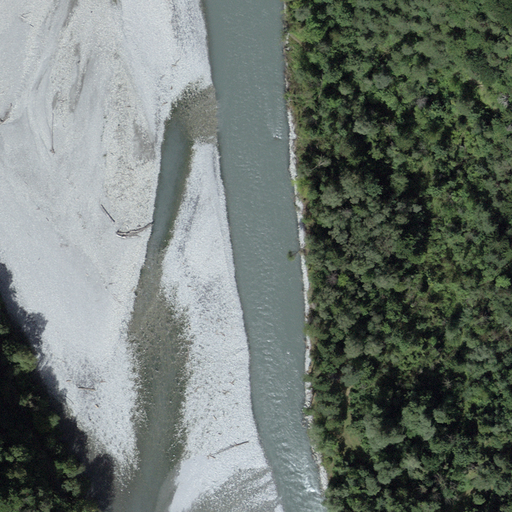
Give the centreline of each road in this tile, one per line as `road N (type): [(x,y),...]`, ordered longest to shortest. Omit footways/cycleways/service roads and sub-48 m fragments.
road 1 (track): [(461,511),(459,285),(418,149),(383,107),(256,0)]
road 2 (track): [(64,511),(0,370)]
